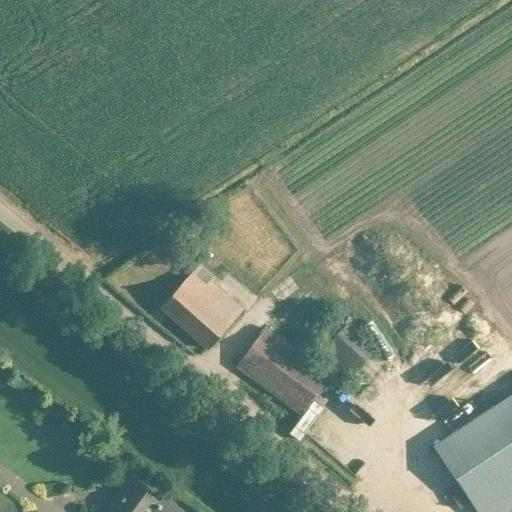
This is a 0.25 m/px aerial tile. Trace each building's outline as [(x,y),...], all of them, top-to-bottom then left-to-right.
[(188,278),(161,309),(208,350),(243,310),(212,282),(204,291),(188,278)] [(236,368),(247,376),(301,415),(330,375),(265,328),(236,368)] [(349,357),(381,377),(394,355),(363,335),(349,357)] [(511,394),(433,447),(475,511),(509,511),(511,510),(511,394)] [(180,511),(163,499),(159,504),(130,482),(108,511),(180,511)]
